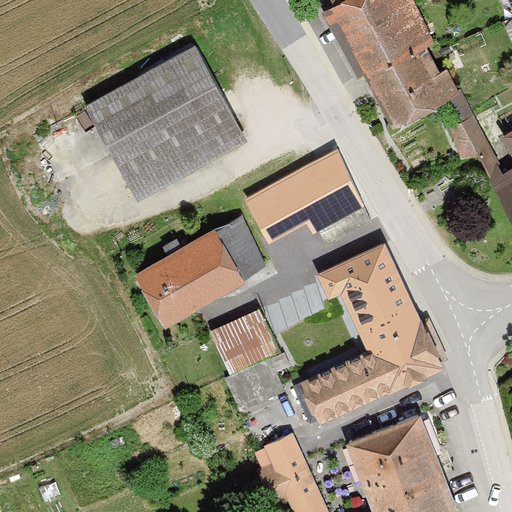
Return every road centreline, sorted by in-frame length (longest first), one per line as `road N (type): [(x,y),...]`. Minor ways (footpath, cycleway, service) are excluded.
road 1 (tertiary): [(268,0),(463,333)]
road 2 (tertiary): [(463,333),(511,510)]
road 3 (unknown): [(255,294),(399,215)]
